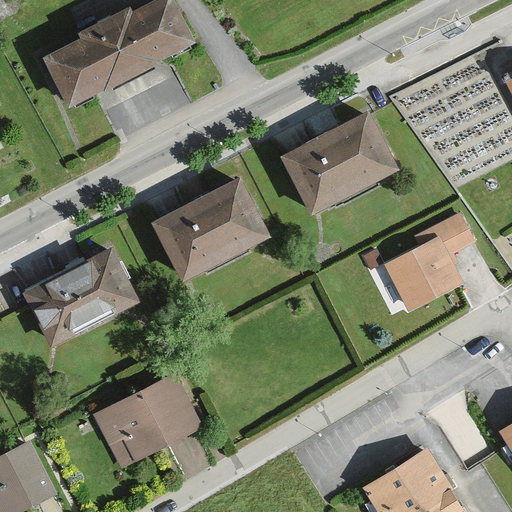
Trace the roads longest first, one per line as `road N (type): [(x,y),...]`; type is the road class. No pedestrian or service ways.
road 1 (tertiary): [(0,238),(468,0)]
road 2 (residential): [(161,511),(501,305)]
